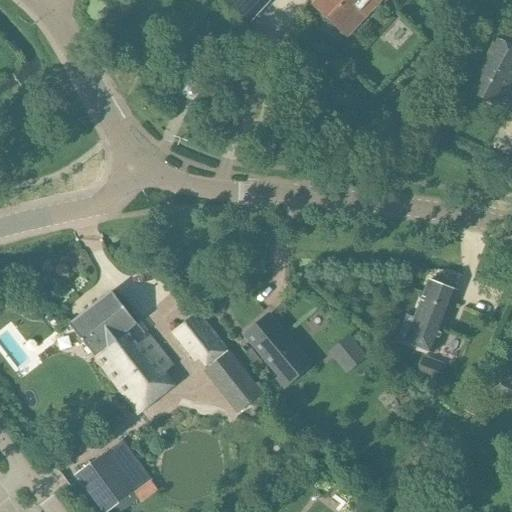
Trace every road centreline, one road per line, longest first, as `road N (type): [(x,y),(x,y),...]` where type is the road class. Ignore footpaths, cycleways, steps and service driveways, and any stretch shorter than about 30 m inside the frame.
road 1 (tertiary): [(511,231),(407,206),(212,192),(135,174)]
road 2 (tertiary): [(135,174),(40,5)]
road 3 (tertiary): [(0,228),(97,205),(135,174)]
